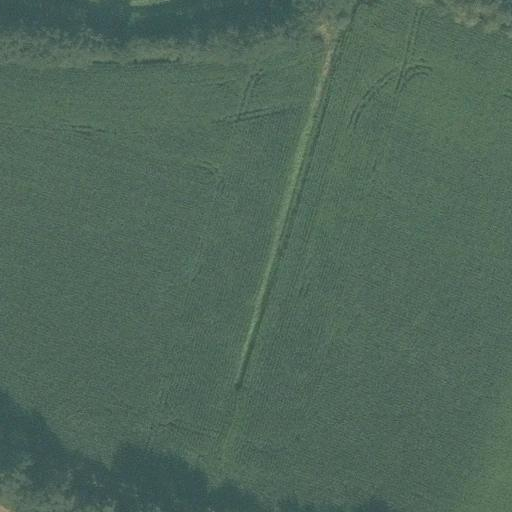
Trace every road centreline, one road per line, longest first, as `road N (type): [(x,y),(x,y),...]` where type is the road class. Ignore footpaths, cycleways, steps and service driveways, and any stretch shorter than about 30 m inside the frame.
road 1 (track): [(246,0),(131,12),(1,0)]
road 2 (track): [(184,511),(0,454)]
